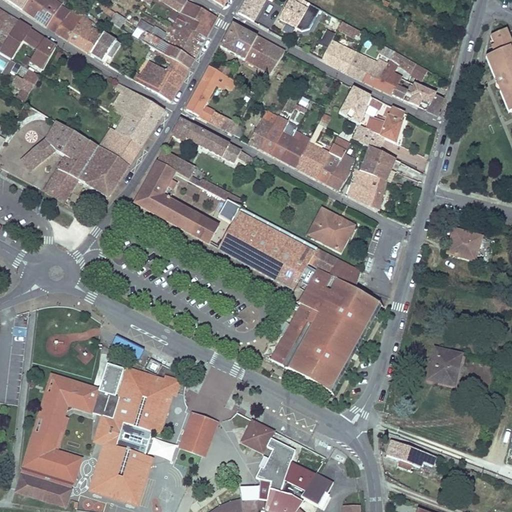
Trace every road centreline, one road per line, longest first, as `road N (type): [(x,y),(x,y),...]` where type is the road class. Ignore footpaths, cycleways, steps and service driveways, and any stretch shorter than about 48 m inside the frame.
road 1 (tertiary): [(348,429),(66,281)]
road 2 (residential): [(415,237),(174,112)]
road 3 (residential): [(444,127),(226,15)]
road 4 (residential): [(174,112),(0,2)]
road 5 (tertiary): [(415,237),(377,379),(348,429)]
road 6 (residential): [(174,112),(68,265)]
road 7 (tertiary): [(478,3),(444,127)]
